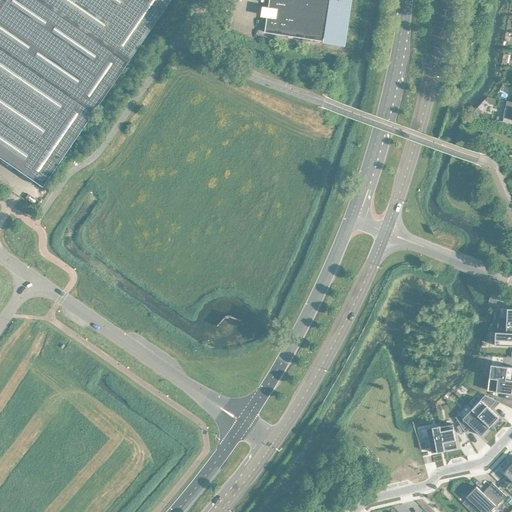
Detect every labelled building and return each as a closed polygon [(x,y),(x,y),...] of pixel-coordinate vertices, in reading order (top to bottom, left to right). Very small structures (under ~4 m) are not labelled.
[(0,0),(0,155),(41,184),(93,109),(127,59),(167,0),(0,0)] [(269,0),(269,5),(267,5),(266,13),(267,14),(265,29),(325,38),(324,39),(341,42),(347,0),(269,0)] [(240,112),(145,255),(165,268),(198,278),(200,278),(202,278),(204,278),(205,277),(207,276),(209,275),(210,274),(287,158),(265,144),(272,133),(240,112)] [(497,295),(504,298),(506,292),(493,287),(490,297),(495,299),(497,295)] [(496,329),(495,343),(511,343),(511,329),(506,329),(496,329)] [(491,362),(489,375),(511,377),(511,364),(502,363),(503,356),(493,354),(492,362),(491,362)] [(511,377),(489,375),(488,388),(511,390),(511,377)] [(468,402),(467,402),(468,403),(472,407),(490,424),(499,414),(490,405),(496,398),(485,392),(472,406),(468,402)] [(459,411),(456,415),(466,430),(472,424),(481,433),(490,424),(472,407),(463,416),(459,412),(459,411)] [(440,423),(445,448),(445,447),(457,445),(453,422),(440,424),(440,423)] [(427,425),(420,427),(422,437),(429,435),(432,450),(437,449),(437,450),(445,448),(440,423),(427,425)] [(477,484),(467,494),(485,511),(487,511),(495,504),(496,504),(506,493),(495,482),(485,492),(477,484)] [(466,497),(463,501),(474,511),(478,509),(466,497)]
